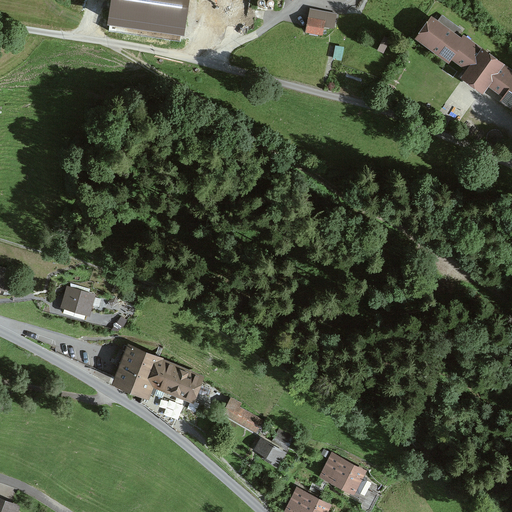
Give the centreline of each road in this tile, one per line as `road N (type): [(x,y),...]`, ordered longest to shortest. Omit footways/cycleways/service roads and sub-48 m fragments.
road 1 (track): [(112,44),(511,309)]
road 2 (track): [(112,44),(362,105),(511,166)]
road 3 (tertiary): [(263,511),(157,423),(0,331)]
